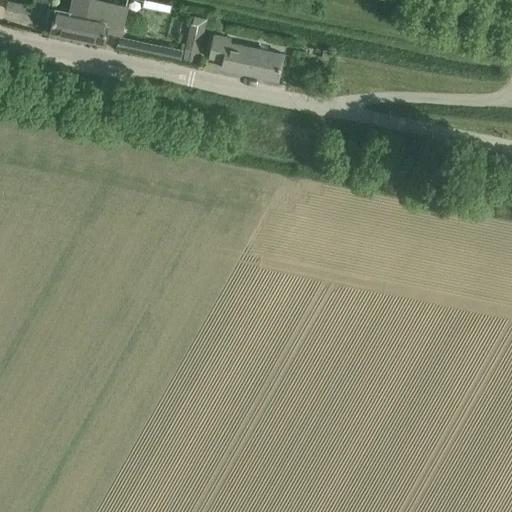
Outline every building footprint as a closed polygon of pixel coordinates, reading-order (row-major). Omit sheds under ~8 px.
[(122,36),(126,16),(128,6),(99,0),(70,0),(68,12),(56,9),(51,32),(104,43),(106,32),(122,36)] [(145,0),(145,4),(170,10),(171,4),(172,3),(159,0),(145,0)] [(197,60),(206,18),(193,16),(192,24),(197,25),(193,41),(188,40),(184,58),(197,60)] [(223,68),(278,80),(284,53),(229,42),(230,37),(215,34),(210,57),(224,60),(223,68)] [(325,46),(322,57),(328,58),(331,48),(325,46)]
